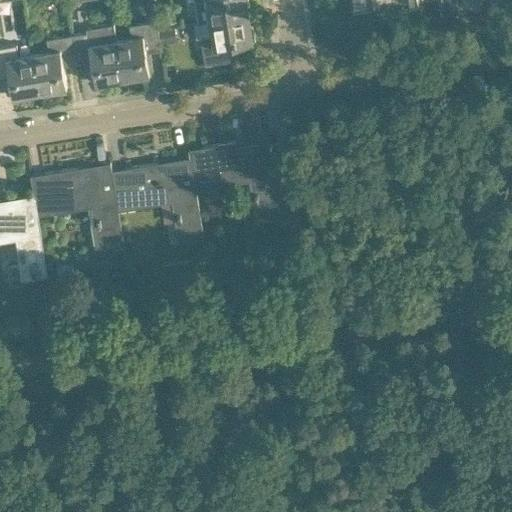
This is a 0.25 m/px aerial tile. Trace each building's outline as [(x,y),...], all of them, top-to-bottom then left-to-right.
[(194,0),(196,6),(198,21),(248,13),(245,0),(194,0)] [(353,0),(355,9),(354,9),(355,10),(374,7),(374,5),(372,0),(409,0),(410,4),(410,5),(419,4),(417,0),(353,0)] [(442,0),(445,11),(444,11),(444,13),(460,10),(458,0),(442,0)] [(201,35),(202,43),(205,63),(235,58),(235,57),(230,58),(228,44),(254,39),(254,38),(252,38),(248,13),(198,21),(194,22),(196,36),(201,35)] [(165,17),(158,18),(159,26),(166,25),(165,17)] [(133,35),(117,38),(123,75),(149,71),(149,72),(151,72),(147,51),(161,49),(162,49),(159,29),(159,26),(158,18),(131,22),(133,35)] [(87,31),(74,33),(78,58),(92,55),(93,60),(96,81),(98,81),(97,79),(113,77),(123,75),(117,38),(115,22),(87,27),(87,31)] [(175,26),(161,29),(163,42),(177,40),(175,26)] [(68,86),(63,60),(78,58),(74,33),(48,37),(50,48),(34,51),(40,89),(66,85),(66,86),(68,86)] [(19,53),(18,42),(0,44),(0,70),(9,69),(14,95),(15,95),(15,93),(40,89),(34,51),(19,53)] [(276,173),(269,134),(268,134),(269,139),(257,141),(257,140),(244,142),(245,145),(237,146),(236,139),(190,147),(193,166),(197,187),(210,185),(250,179),(257,218),(281,214),(283,226),(303,223),(301,213),(302,213),(295,170),(276,173)] [(193,166),(190,147),(189,147),(191,160),(180,162),(180,161),(167,163),(167,166),(159,167),(158,160),(125,166),(130,194),(132,206),(173,199),(179,241),(205,237),(197,187),(193,166)] [(92,205),(98,241),(99,245),(125,242),(114,180),(111,160),(110,160),(111,165),(100,167),(99,166),(86,168),(87,171),(79,172),(78,165),(45,171),(48,191),(51,207),(52,211),(92,205)] [(48,270),(35,193),(32,173),(31,173),(35,197),(24,199),(11,201),(11,204),(4,205),(2,198),(0,198),(0,240),(17,238),(23,274),(48,270)] [(364,433),(379,430),(374,403),(359,406),(364,433)] [(471,474),(456,476),(458,494),(474,492),(471,474)] [(511,511),(511,503),(511,498),(464,504),(464,511),(511,511)]
